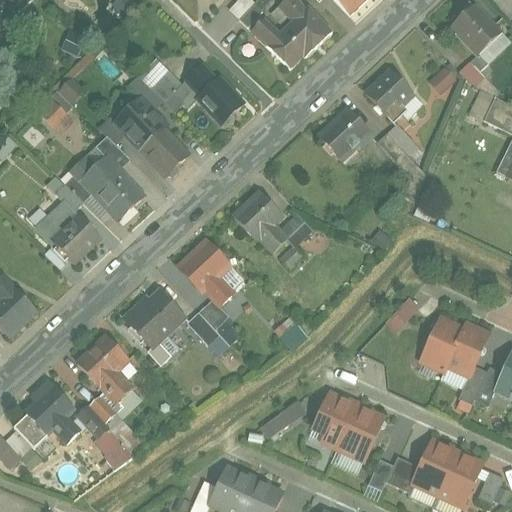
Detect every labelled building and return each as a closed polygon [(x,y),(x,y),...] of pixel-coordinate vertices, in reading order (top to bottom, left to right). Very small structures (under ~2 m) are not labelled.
[(27,0),(0,0),(0,20),(8,13),(16,21),(32,4),(27,0)] [(237,0),(226,11),(235,20),(250,6),(243,0),(237,0)] [(287,0),(251,35),(289,75),(332,34),(299,0),(287,0)] [(331,0),(351,21),(374,0),(331,0)] [(473,58),(500,35),(474,7),(448,30),(473,58)] [(178,87),(216,127),(239,105),(201,65),(178,87)] [(469,66),(457,76),(475,91),(485,81),(469,66)] [(443,71),(428,86),(440,99),(456,84),(443,71)] [(362,98),(391,127),(404,115),(401,112),(413,100),(387,74),(362,98)] [(69,124),(61,118),(83,92),(65,77),(43,102),(51,109),(38,124),(56,139),(69,124)] [(511,107),(497,100),(485,122),(511,135),(511,107)] [(110,125),(159,182),(186,159),(136,102),(110,125)] [(372,141),(345,112),(315,141),(342,169),(372,141)] [(395,128),(385,138),(412,165),(422,156),(395,128)] [(450,133),(433,128),(420,173),(438,178),(450,133)] [(412,165),(385,138),(375,147),(409,183),(400,199),(413,205),(425,179),(412,165)] [(0,158),(13,151),(7,142),(0,146),(0,158)] [(511,142),(497,173),(511,180),(511,142)] [(76,189),(113,226),(141,199),(104,161),(76,189)] [(281,221),(257,194),(230,218),(254,245),(258,241),(272,256),(288,242),(275,227),(281,221)] [(96,244),(73,220),(47,246),(70,270),(96,244)] [(204,242),(176,270),(210,306),(217,313),(219,311),(234,297),(220,282),(232,270),(204,242)] [(0,339),(4,344),(33,316),(0,282),(0,339)] [(186,324),(158,291),(124,321),(152,353),(186,324)] [(391,334),(415,312),(405,302),(382,323),(391,334)] [(217,313),(210,306),(198,317),(213,334),(228,322),(219,311),(217,313)] [(198,317),(185,328),(206,351),(218,339),(213,334),(198,317)] [(483,351),(489,337),(465,326),(463,330),(439,319),(433,333),(419,363),(443,374),(445,369),(470,380),(483,351)] [(286,320),(270,334),(286,353),(302,338),(286,320)] [(131,367),(106,339),(75,366),(104,398),(115,409),(117,407),(135,391),(121,376),(131,367)] [(511,355),(494,393),(511,400),(511,355)] [(51,390),(23,416),(27,420),(45,440),(52,433),(65,446),(78,434),(66,421),(73,414),(51,390)] [(364,463),(385,420),(368,412),(350,403),(330,394),(310,438),(364,463)] [(115,409),(104,398),(88,412),(104,430),(123,413),(117,407),(115,409)] [(254,429),(262,442),(296,421),(288,407),(254,429)] [(104,430),(88,412),(77,423),(97,445),(108,434),(104,430)] [(45,440),(27,420),(12,433),(32,455),(46,441),(45,440)] [(433,445),(414,487),(462,510),(481,468),(466,461),(449,453),(433,445)] [(401,487),(400,463),(386,463),(386,488),(401,487)] [(228,467),(209,509),(215,511),(273,511),(283,491),(267,484),(246,474),(228,467)] [(484,473),(472,500),(487,507),(500,480),(484,473)]
